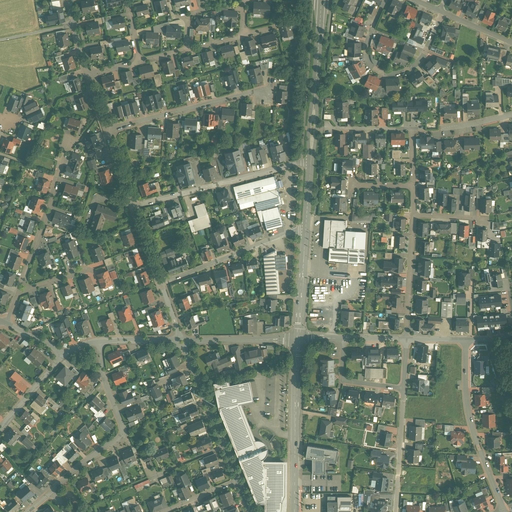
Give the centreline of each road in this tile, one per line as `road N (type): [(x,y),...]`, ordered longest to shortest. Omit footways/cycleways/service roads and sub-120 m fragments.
road 1 (residential): [(52,493),(122,437),(100,343)]
road 2 (residential): [(310,162),(133,207)]
road 3 (residential): [(504,511),(471,421),(466,341)]
road 4 (residential): [(443,12),(418,64),(386,72),(367,52),(385,0)]
road 5 (secondary): [(298,338),(294,511)]
road 6 (residential): [(106,130),(268,86)]
road 7 (residential): [(17,293),(68,137)]
road 8 (secondary): [(320,0),(310,162)]
road 9 (residential): [(305,226),(159,284)]
road 10 (residential): [(181,342),(236,480)]
road 11 (residential): [(406,340),(413,215)]
road 12 (residential): [(395,511),(404,389)]
